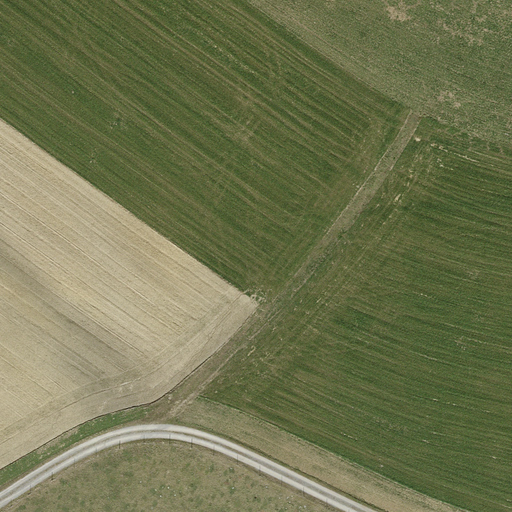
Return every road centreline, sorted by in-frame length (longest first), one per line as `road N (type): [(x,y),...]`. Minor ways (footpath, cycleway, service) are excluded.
road 1 (track): [(466,0),(434,103),(410,144),(269,327),(177,426)]
road 2 (track): [(177,426),(367,511)]
road 3 (track): [(0,503),(61,466),(177,426)]
